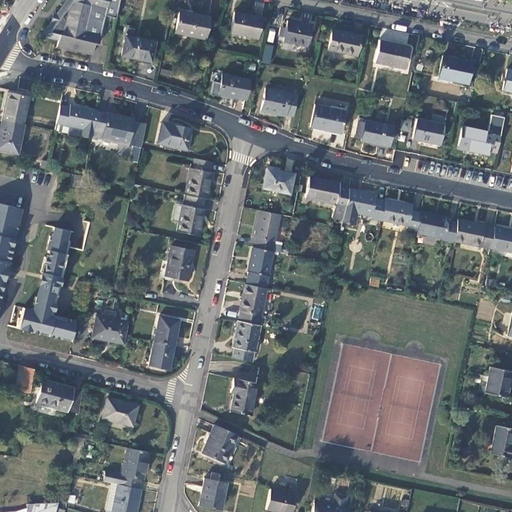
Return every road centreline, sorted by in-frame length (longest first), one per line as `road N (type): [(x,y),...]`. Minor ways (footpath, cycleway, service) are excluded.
road 1 (residential): [(187,398),(248,130)]
road 2 (residential): [(511,201),(338,161),(248,130)]
road 3 (residential): [(248,130),(121,85),(0,55)]
road 4 (residential): [(0,348),(187,398)]
